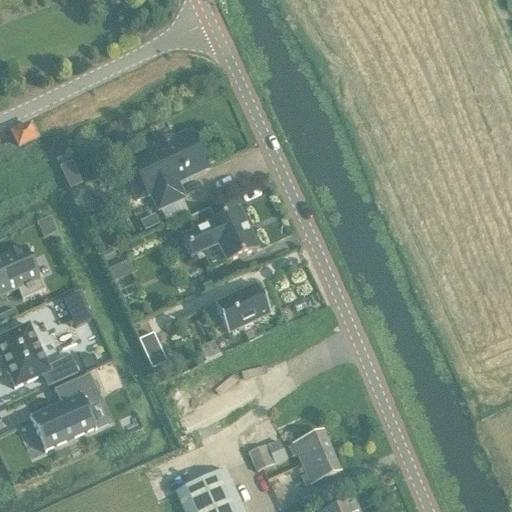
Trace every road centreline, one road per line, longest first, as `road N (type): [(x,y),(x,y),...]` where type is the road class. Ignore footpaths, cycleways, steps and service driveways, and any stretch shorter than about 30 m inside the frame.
road 1 (tertiary): [(428,511),(210,22)]
road 2 (tertiary): [(0,119),(210,22)]
